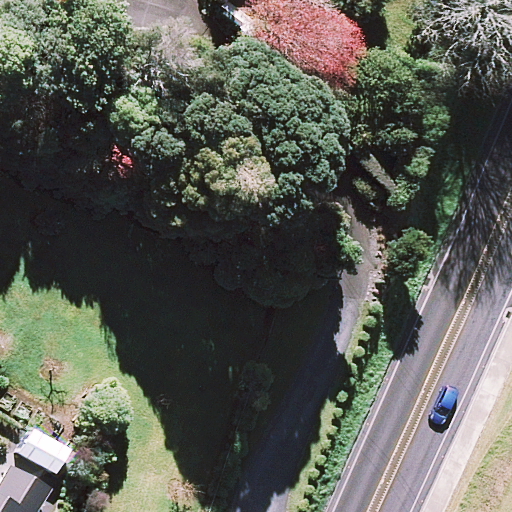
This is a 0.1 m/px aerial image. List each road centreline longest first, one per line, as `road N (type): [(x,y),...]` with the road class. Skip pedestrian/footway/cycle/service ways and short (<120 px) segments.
road 1 (unknown): [(271,511),(324,276),(326,226),(304,144),(259,68),(204,0)]
road 2 (tertiary): [(511,205),(377,511)]
